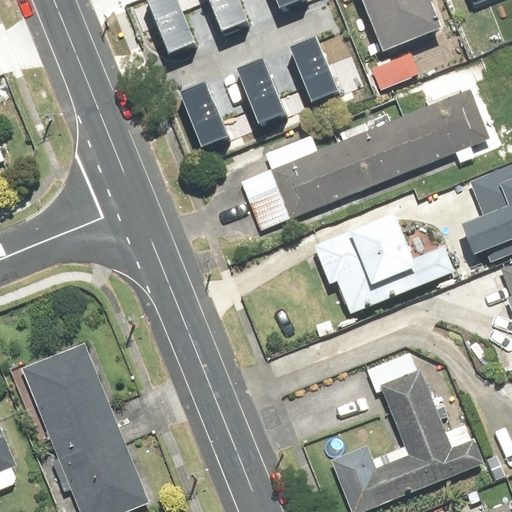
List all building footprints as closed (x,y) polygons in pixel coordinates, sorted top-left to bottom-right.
[(154,0),(173,52),(197,43),(180,0),(154,0)] [(213,0),(225,29),(248,21),(240,0),(213,0)] [(277,0),(280,8),(302,0),(277,0)] [(449,0),(367,0),(392,58),(462,29),(449,0)] [(295,47),(316,102),(339,94),(319,39),(295,47)] [(372,71),(380,93),(425,76),(417,55),(372,71)] [(237,70),(258,125),(282,117),(261,61),(237,70)] [(182,91),(202,147),(226,138),(206,83),(182,91)] [(474,88),(274,164),(294,215),(469,149),(494,139),(474,88)] [(485,216),(466,223),(483,264),(511,252),(511,165),(471,182),(485,216)] [(326,239),(353,317),(445,284),(417,207),(326,239)] [(95,352),(25,377),(73,511),(138,511),(151,508),(95,352)] [(330,458),(351,511),(370,511),(490,466),(479,438),(457,446),(428,371),(388,387),(414,456),(380,469),(370,443),(330,458)]
